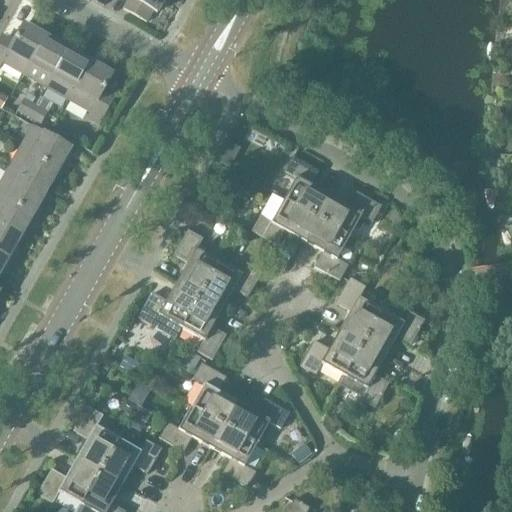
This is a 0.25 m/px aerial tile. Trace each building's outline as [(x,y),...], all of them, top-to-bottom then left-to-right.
[(152,12),(130,0),(128,0),(123,11),(146,24),(152,12)] [(169,0),(130,0),(152,12),(156,15),(164,0),(168,2),(169,0)] [(1,64),(23,77),(45,39),(22,26),(11,48),(1,64)] [(23,77),(45,89),(69,47),(61,42),(59,47),(45,39),(23,77)] [(0,66),(1,64),(11,48),(0,42),(0,66)] [(45,89),(67,102),(89,63),(75,56),(77,52),(69,47),(45,89)] [(67,102),(89,114),(90,115),(99,98),(112,76),(89,63),(67,102)] [(90,115),(89,114),(86,120),(98,127),(110,105),(99,98),(90,115)] [(17,112),(28,119),(35,108),(23,101),(17,112)] [(35,108),(28,119),(40,125),(46,114),(35,108)] [(32,128),(19,151),(61,175),(66,167),(62,164),(70,150),(32,128)] [(6,173),(45,194),(53,180),(57,183),(61,175),(19,151),(6,173)] [(295,181),(282,202),(315,221),(328,198),(309,187),(318,173),(292,158),(283,174),(295,181)] [(6,173),(0,183),(0,198),(36,219),(41,211),(37,208),(45,194),(6,173)] [(328,198),(315,221),(348,239),(360,218),(372,224),(381,209),(355,194),(347,209),(328,198)] [(0,227),(20,238),(28,224),(32,227),(36,219),(0,198),(0,227)] [(283,233),(302,244),(315,221),(282,202),(270,224),(259,217),(250,233),(275,247),(283,233)] [(315,221),(302,244),(321,255),(313,269),(338,283),(347,268),(336,261),(348,239),(315,221)] [(20,238),(0,227),(0,256),(11,262),(16,254),(12,252),(20,238)] [(187,265),(176,284),(199,297),(218,264),(196,252),(202,241),(187,232),(172,257),(187,265)] [(11,262),(0,256),(0,272),(3,268),(7,270),(11,262)] [(218,264),(199,297),(222,310),(233,291),(247,300),(261,274),(246,266),(239,277),(218,264)] [(349,313),(338,332),(361,345),(380,313),(358,300),(365,289),(349,280),(335,305),(349,313)] [(137,320),(174,341),(180,330),(199,297),(176,284),(165,303),(151,295),(137,320)] [(199,297),(180,330),(202,342),(196,354),(211,363),(226,337),(211,329),(222,310),(199,297)] [(361,345),(384,358),(395,340),(409,348),(424,322),(408,314),(402,325),(380,313),(361,345)] [(321,366),(343,378),(361,345),(338,332),(328,351),(313,343),(299,368),(315,377),(321,366)] [(361,345),(343,378),(365,391),(358,402),(374,411),(388,386),(374,377),(384,358),(361,345)] [(200,365),(191,381),(203,388),(190,409),(223,428),(236,405),(217,394),(225,380),(200,365)] [(236,405),(223,428),(256,447),(268,425),(280,431),(288,416),(263,401),(255,416),(236,405)] [(86,442),(76,461),(99,474),(117,441),(96,429),(102,418),(86,409),(72,434),(86,442)] [(191,440),(210,451),(223,428),(190,409),(178,431),(167,424),(158,440),(183,454),(191,440)] [(223,428),(210,451),(229,462),(221,476),(246,490),(255,475),(244,468),(256,447),(223,428)] [(117,441),(99,474),(121,487),(132,468),(147,476),(161,451),(145,442),(139,454),(117,441)] [(58,494),(80,507),(99,474),(76,461),(65,480),(51,472),(36,497),(52,506),(58,494)] [(99,474),(80,507),(76,511),(121,511),(111,506),(121,487),(99,474)] [(307,511),(309,510),(293,501),(286,511),(307,511)]
